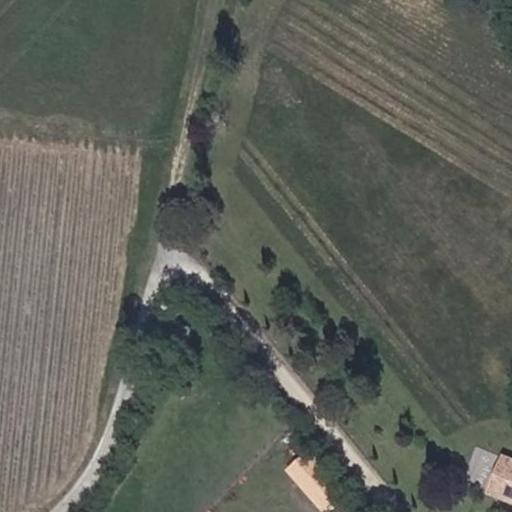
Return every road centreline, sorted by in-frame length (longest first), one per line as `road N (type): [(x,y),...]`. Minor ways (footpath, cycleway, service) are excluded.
road 1 (residential): [(62,511),(104,462),(167,250)]
road 2 (track): [(167,250),(218,0)]
